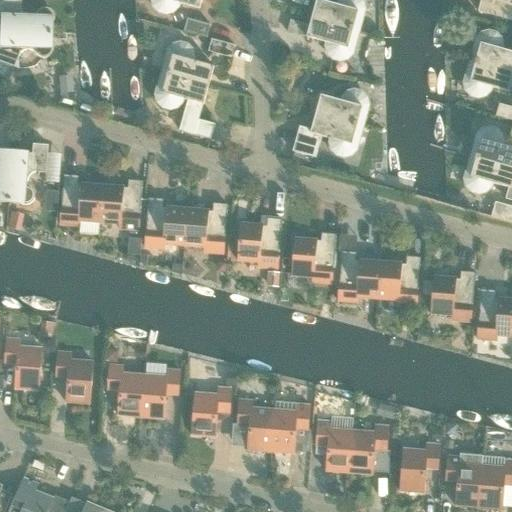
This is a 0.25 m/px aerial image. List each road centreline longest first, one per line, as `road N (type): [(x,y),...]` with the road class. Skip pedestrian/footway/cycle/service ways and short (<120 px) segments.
road 1 (residential): [(327,511),(6,434)]
road 2 (residential): [(264,174),(0,102)]
road 3 (residential): [(511,242),(264,174)]
road 4 (residential): [(264,174),(257,0)]
